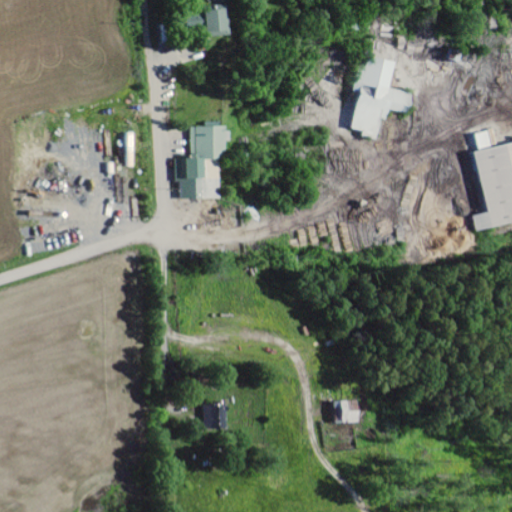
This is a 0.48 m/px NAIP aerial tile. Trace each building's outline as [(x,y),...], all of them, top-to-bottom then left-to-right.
[(180,17),(181,32),(206,31),(206,37),(228,36),(227,9),(203,10),(204,16),(180,17)] [(396,62),(364,56),(357,93),(360,93),(353,129),(364,131),(363,137),(378,140),(382,119),(388,121),(390,110),(410,114),(414,93),(391,89),(396,62)] [(181,200),(220,199),(220,159),(226,159),(226,127),(191,127),(191,159),(176,159),(176,182),(181,182),(181,200)] [(477,231),(511,223),(511,144),(494,148),(491,132),(477,135),(480,152),(476,153),(489,214),(474,217),(477,231)] [(360,401),(336,402),(336,418),(343,417),(343,423),(361,423),(360,401)] [(228,430),(227,405),(206,405),(208,431),(228,430)]
